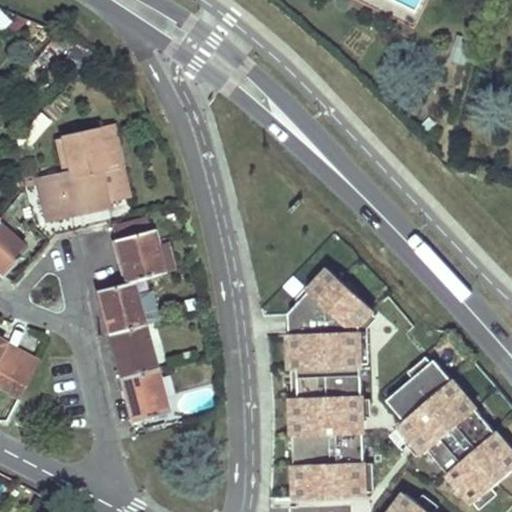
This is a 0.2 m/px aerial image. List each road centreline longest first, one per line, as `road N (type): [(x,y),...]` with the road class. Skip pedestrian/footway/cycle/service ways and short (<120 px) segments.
road 1 (secondary): [(114,11),(258,112),(399,243),(511,370)]
road 2 (residential): [(114,11),(171,103),(206,208),(237,418),(232,511)]
road 3 (secondary): [(511,339),(291,108),(153,0)]
road 4 (residential): [(85,342),(64,265),(43,265),(11,304)]
road 5 (residential): [(0,444),(130,511)]
